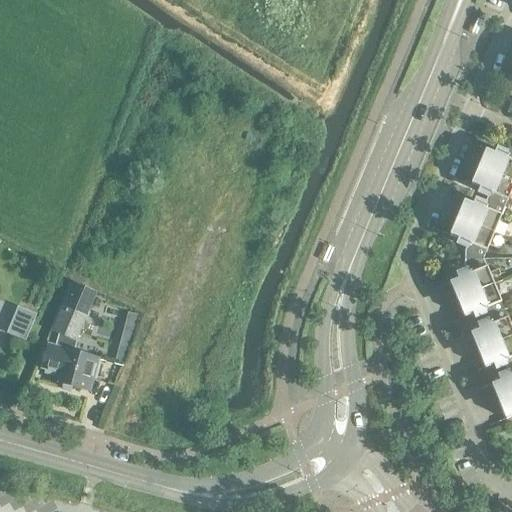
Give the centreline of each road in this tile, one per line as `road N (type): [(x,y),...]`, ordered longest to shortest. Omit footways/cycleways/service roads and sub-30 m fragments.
road 1 (residential): [(511,485),(493,477),(409,252),(472,111)]
road 2 (secondary): [(345,279),(459,0)]
road 3 (secondary): [(0,441),(193,494)]
road 4 (secondary): [(351,444),(358,409),(345,279)]
road 5 (secondary): [(345,279),(324,321),(320,433)]
road 6 (secondary): [(193,494),(252,505),(301,490),(336,468)]
road 7 (secondary): [(320,433),(284,464),(193,494)]
